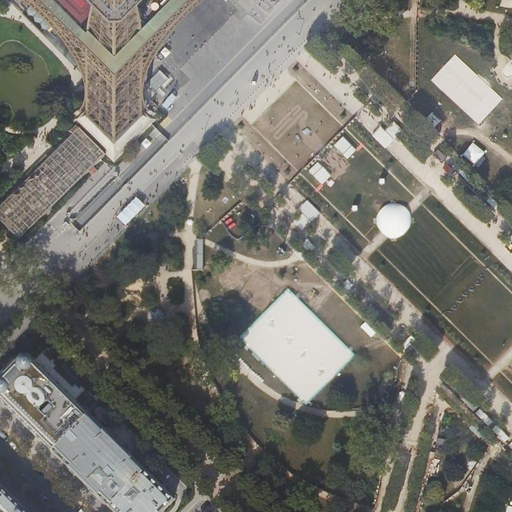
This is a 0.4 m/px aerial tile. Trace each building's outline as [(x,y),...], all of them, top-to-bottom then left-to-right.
[(74,117),(71,120),(73,122),(105,153),(114,162),(156,119),(153,117),(156,113),(149,107),(148,108),(145,106),(143,103),(146,101),(140,95),(140,94),(143,75),(148,61),(150,56),(158,39),(170,22),(183,8),(193,0),(29,0),(33,2),(47,16),(56,27),(64,38),(71,50),(77,63),(81,74),(83,87),(84,96),(82,102),(80,105),(79,108),(78,107),(71,114),(74,117)] [(160,70),(145,82),(153,91),(168,79),(160,70)] [(50,156),(62,145),(60,143),(73,130),(78,126),(73,122),(65,130),(68,133),(47,153),(50,156)] [(105,153),(78,126),(73,130),(60,143),(62,145),(50,156),(47,153),(47,152),(33,166),(33,167),(36,170),(23,183),(25,186),(14,196),(12,194),(1,204),(3,207),(0,210),(0,221),(16,238),(25,229),(26,231),(80,177),(81,177),(88,170),(86,168),(90,163),(92,165),(103,155),(105,153)] [(97,170),(92,165),(90,163),(86,168),(88,170),(93,174),(97,170)] [(14,196),(25,186),(23,183),(36,170),(33,167),(26,173),(27,174),(0,199),(0,210),(3,207),(1,204),(12,194),(14,196)] [(18,240),(81,177),(80,177),(26,231),(25,229),(16,238),(18,240)] [(147,321),(152,326),(159,326),(164,320),(164,314),(159,309),(152,309),(147,314),(147,321)] [(0,400),(1,402),(7,408),(35,436),(36,436),(39,439),(50,450),(65,436),(68,432),(86,415),(74,403),(74,402),(39,368),(28,357),(26,356),(24,356),(22,356),(19,357),(14,362),(0,375),(0,400)] [(50,450),(62,461),(68,467),(67,468),(96,496),(99,498),(107,507),(142,471),(130,458),(103,430),(102,431),(86,415),(68,432),(76,440),(72,443),(65,436),(50,450)] [(480,437),(485,432),(483,431),(474,422),(470,426),(468,428),(479,439),(480,437)] [(150,478),(142,471),(107,507),(112,511),(161,511),(173,501),(165,493),(163,491),(150,478)] [(0,511),(24,511),(16,504),(0,488),(0,511)]
